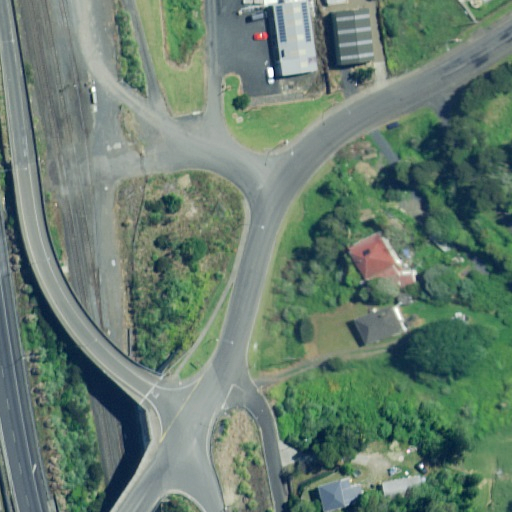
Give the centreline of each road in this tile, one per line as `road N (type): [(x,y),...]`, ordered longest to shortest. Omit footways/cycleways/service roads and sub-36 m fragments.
road 1 (trunk): [(3,0),(26,207),(46,275),(113,370),(191,423)]
road 2 (tertiary): [(423,85),(322,139),(273,199),(220,377)]
road 3 (trunk): [(0,333),(34,511)]
road 4 (unclassified): [(423,85),(511,218)]
road 5 (residential): [(220,377),(261,410),(283,511)]
